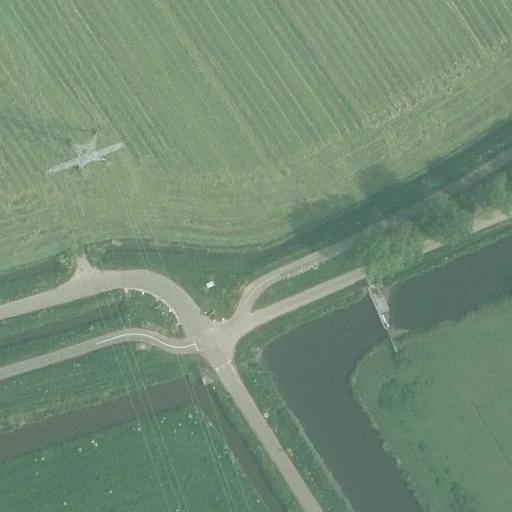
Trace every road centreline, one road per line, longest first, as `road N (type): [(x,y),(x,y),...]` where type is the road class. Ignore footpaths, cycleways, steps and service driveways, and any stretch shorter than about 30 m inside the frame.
road 1 (unclassified): [(210,340),(511,213)]
road 2 (unclassified): [(0,313),(92,287),(144,282),(165,289),(210,340)]
road 3 (unclassified): [(314,511),(210,340)]
